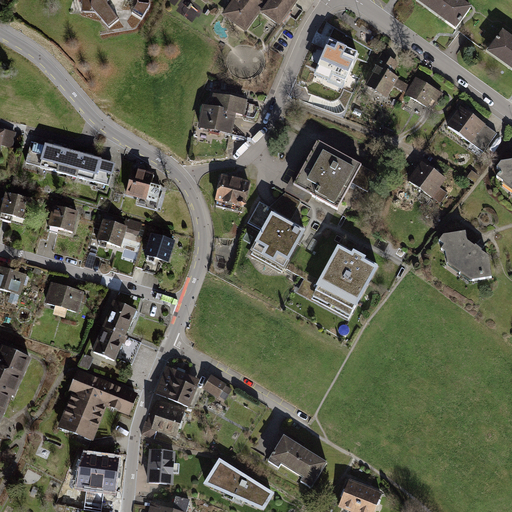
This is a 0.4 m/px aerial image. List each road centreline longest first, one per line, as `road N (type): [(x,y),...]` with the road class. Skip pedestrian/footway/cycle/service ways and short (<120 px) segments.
road 1 (residential): [(182,179),(244,159),(260,145),(329,0)]
road 2 (residential): [(182,179),(107,128),(39,56),(0,31)]
road 3 (residential): [(185,304),(0,249)]
road 4 (residential): [(511,113),(358,0)]
road 5 (residential): [(168,343),(136,429),(126,511)]
road 6 (residential): [(168,343),(308,427)]
road 7 (residential): [(185,304),(203,237),(182,179)]
